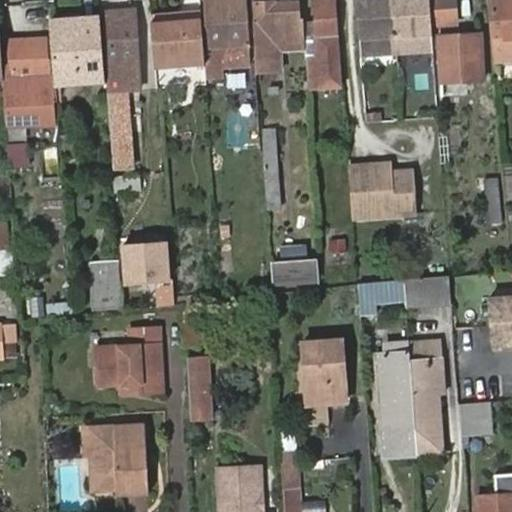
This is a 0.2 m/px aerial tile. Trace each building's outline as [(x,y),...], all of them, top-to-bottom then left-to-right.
[(244,0),(204,0),(209,78),(224,77),(224,65),(249,64),(244,0)] [(334,0),(315,0),(314,0),(315,21),(303,21),(307,90),(340,88),(338,51),(334,0)] [(433,49),(430,0),(356,0),(361,53),(433,49)] [(511,0),(489,0),(495,60),(511,57),(511,0)] [(255,4),(258,40),(260,72),(284,70),(283,53),(301,51),(298,3),(275,5),(275,3),(255,4)] [(152,28),(156,63),(170,62),(198,60),(197,45),(194,5),(152,8),(154,28),(152,28)] [(131,11),(105,12),(108,50),(111,91),(118,169),(131,168),(125,90),(140,89),(136,48),(134,10),(131,11)] [(100,18),(50,21),(55,81),(105,77),(100,18)] [(439,35),(441,69),(443,96),(468,95),(467,79),(482,78),(481,67),(479,33),(439,35)] [(12,42),(15,78),(19,77),(21,100),(53,97),(52,74),(51,59),(46,59),(45,40),(12,42)] [(285,207),(274,127),(258,129),(269,209),(285,207)] [(29,141),(7,145),(12,169),(33,165),(29,141)] [(42,178),(58,178),(58,147),(42,147),(42,178)] [(392,160),(348,163),(352,221),(418,216),(414,167),(393,169),(392,160)] [(116,194),(144,190),(141,172),(113,176),(116,194)] [(487,223),(502,222),(500,177),(485,178),(487,223)] [(13,222),(0,221),(0,274),(12,275),(13,222)] [(329,239),(331,254),(348,253),(346,237),(329,239)] [(168,240),(120,244),(121,259),(121,263),(123,285),(172,282),(168,240)] [(276,259),(307,259),(307,248),(276,248),(276,259)] [(121,263),(121,259),(94,261),(98,308),(125,306),(123,285),(121,263)] [(273,260),(274,286),(321,286),(321,259),(273,260)] [(450,275),(404,279),(405,300),(406,310),(453,306),(450,275)] [(405,300),(404,279),(359,283),(361,315),(379,313),(378,303),(405,300)] [(511,295),(487,298),(493,350),(511,347),(511,295)] [(49,318),(72,313),(69,299),(46,304),(49,318)] [(0,359),(8,359),(6,326),(0,325),(0,359)] [(6,326),(8,359),(20,358),(18,325),(6,326)] [(138,384),(139,392),(162,391),(158,328),(127,331),(128,347),(94,350),(96,388),(119,386),(138,384)] [(393,452),(418,450),(408,337),(387,340),(388,350),(378,352),(382,395),(389,394),(393,452)] [(444,337),(408,337),(418,450),(418,456),(449,454),(443,397),(450,396),(444,337)] [(303,342),(307,402),(347,400),(343,339),(303,342)] [(189,420),(213,420),(214,356),(190,356),(189,420)] [(119,394),(139,392),(138,384),(119,386),(119,394)] [(489,401),(460,404),(463,440),(492,437),(489,401)] [(96,454),(88,454),(91,492),(116,491),(116,497),(146,494),(141,422),(93,425),(96,454)] [(87,426),(88,454),(96,454),(93,425),(87,426)] [(291,450),(279,451),(280,463),(292,462),(291,450)] [(280,463),(281,482),(294,481),(292,462),(280,463)] [(264,511),(262,464),(214,467),(216,511),(264,511)] [(475,494),(475,511),(511,511),(511,474),(495,476),(496,493),(475,494)] [(301,511),(299,485),(284,487),(285,511),(301,511)]
